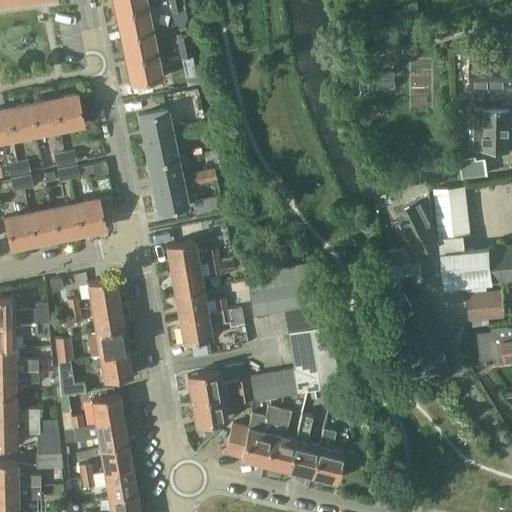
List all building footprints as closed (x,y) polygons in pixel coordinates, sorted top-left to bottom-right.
[(113,0),(116,12),(145,6),(143,0),(113,0)] [(181,10),(179,0),(178,0),(169,2),(171,12),(181,10)] [(407,15),(420,12),(418,1),(404,4),(407,15)] [(145,6),(116,12),(121,36),(150,30),(145,6)] [(511,31),(502,29),(498,52),(511,51),(511,31)] [(121,36),(126,60),(155,54),(150,30),(121,36)] [(176,38),(179,48),(189,46),(187,36),(176,38)] [(191,56),(189,46),(179,48),(181,59),(191,56)] [(511,51),(498,52),(469,53),(471,87),(511,85),(511,51)] [(160,78),(155,54),(126,60),(131,84),(160,78)] [(371,72),(371,89),(395,88),(395,72),(371,72)] [(83,122),(77,93),(53,98),(59,127),(83,122)] [(53,98),(29,103),(35,132),(59,127),(53,98)] [(29,103),(5,108),(11,137),(35,132),(29,103)] [(0,139),(11,137),(5,108),(0,108),(0,139)] [(474,149),(509,150),(510,109),(475,108),(474,149)] [(138,115),(143,139),(171,133),(166,109),(138,115)] [(203,121),(192,123),(194,133),(205,131),(203,121)] [(182,136),(194,133),(192,123),(180,125),(182,136)] [(143,139),(148,163),(176,157),(171,133),(143,139)] [(13,146),(0,148),(0,172),(4,172),(2,160),(15,158),(13,146)] [(74,150),(64,152),(66,163),(76,161),(74,150)] [(64,152),(54,154),(56,165),(66,163),(64,152)] [(476,155),(460,157),(463,177),(487,174),(485,157),(476,158),(476,155)] [(191,178),(190,173),(188,168),(179,170),(176,157),(148,163),(153,187),(181,181),(191,178)] [(26,160),(16,162),(18,172),(18,173),(28,171),(26,160)] [(16,162),(6,164),(8,174),(18,172),(16,162)] [(77,166),(67,167),(69,178),(79,176),(77,167),(77,166)] [(84,166),(77,167),(79,176),(80,178),(86,177),(84,166)] [(67,167),(57,170),(59,180),(69,178),(67,167)] [(213,168),(202,170),(204,181),(216,178),(213,168)] [(192,183),(204,181),(202,170),(190,173),(191,178),(192,183)] [(29,175),(19,177),(21,187),(31,185),(29,175)] [(19,177),(9,179),(11,189),(21,187),(19,177)] [(186,204),(181,181),(153,187),(159,210),(186,204)] [(445,286),(511,279),(511,244),(490,247),(491,247),(466,250),(465,234),(470,233),(465,185),(435,188),(445,286)] [(433,216),(430,192),(395,210),(417,253),(438,242),(430,227),(434,225),(430,217),(433,216)] [(196,213),(218,207),(216,197),(193,202),(196,213)] [(104,226),(99,198),(74,203),(80,231),(104,226)] [(74,203),(50,208),(56,236),(80,231),(74,203)] [(50,208),(26,213),(32,241),(56,236),(50,208)] [(8,246),(32,241),(26,213),(2,218),(8,246)] [(193,238),(165,243),(170,268),(218,259),(216,248),(196,251),(193,238)] [(404,247),(381,250),(383,262),(387,262),(411,259),(404,247)] [(240,266),(246,265),(244,253),(238,254),(240,266)] [(170,268),(174,293),(202,288),(200,275),(234,269),(232,257),(218,259),(170,268)] [(388,272),(412,270),(411,259),(387,262),(388,272)] [(273,285),(249,288),(253,313),(283,309),(287,330),(288,329),(325,323),(321,309),(314,310),(312,303),(305,263),(270,269),(273,285)] [(246,273),(249,288),(273,285),(270,269),(246,273)] [(399,283),(400,283),(398,271),(384,274),(387,290),(400,287),(399,283)] [(86,281),(90,306),(118,301),(114,276),(86,281)] [(174,293),(178,317),(226,309),(224,296),(204,300),(202,288),(174,293)] [(401,288),(387,290),(404,371),(421,363),(436,355),(414,311),(408,314),(406,310),(411,307),(401,288)] [(489,319),(506,318),(503,291),(467,294),(469,321),(473,321),(489,319)] [(13,296),(0,296),(0,321),(36,320),(47,320),(47,302),(35,302),(35,308),(13,309),(13,296)] [(67,298),(69,310),(78,308),(76,297),(67,298)] [(123,326),(118,301),(90,306),(95,331),(123,326)] [(240,306),(226,309),(228,320),(229,326),(243,323),(240,306)] [(80,320),(78,308),(69,310),(71,322),(80,320)] [(226,309),(178,317),(183,342),(211,337),(208,324),(218,322),(228,320),(226,309)] [(36,320),(0,321),(0,345),(14,346),(14,333),(36,332),(36,320)] [(325,323),(288,329),(290,342),(328,336),(325,323)] [(99,355),(127,350),(123,326),(95,331),(99,355)] [(492,332),(477,333),(479,349),(495,348),(497,356),(506,354),(506,358),(511,357),(511,333),(508,334),(507,326),(492,328),(492,332)] [(56,336),(57,350),(58,361),(72,359),(70,335),(56,336)] [(290,342),(292,355),(331,348),(328,336),(290,342)] [(14,371),(26,370),(38,370),(37,358),(14,358),(14,346),(0,345),(0,370),(14,370),(14,371)] [(296,391),(339,384),(331,348),(292,355),(294,367),(292,368),(296,391)] [(131,375),(127,350),(99,355),(103,380),(131,375)] [(76,356),(79,371),(88,369),(86,357),(86,355),(76,356)] [(286,393),(296,391),(292,368),(282,369),(286,393)] [(186,375),(191,398),(227,392),(235,391),(247,389),(246,378),(220,382),(218,369),(186,375)] [(282,369),(250,375),(254,399),(286,393),(282,369)] [(0,370),(0,395),(15,395),(14,371),(14,370),(0,370)] [(38,382),(38,370),(26,370),(26,383),(38,382)] [(237,402),(249,400),(247,389),(235,391),(237,402)] [(226,417),(224,406),(229,405),(227,392),(191,398),(195,422),(226,417)] [(118,393),(90,398),(95,423),(122,418),(118,393)] [(38,407),(15,407),(15,395),(0,395),(0,420),(38,420),(38,407)] [(237,455),(262,461),(276,405),(267,403),(264,414),(250,410),(249,415),(246,425),(239,451),(237,455)] [(276,405),(262,461),(286,467),(294,437),(283,434),(289,409),(276,405)] [(70,412),(62,413),(63,428),(64,428),(72,427),(82,425),(80,413),(70,415),(70,412)] [(286,467),(310,473),(318,443),(305,440),(311,414),(301,412),(295,437),(294,437),(286,467)] [(72,427),(64,428),(65,441),(75,439),(97,436),(99,447),(127,442),(122,418),(95,423),(82,425),(72,427)] [(56,419),(38,420),(0,420),(0,445),(16,445),(16,432),(36,432),(36,452),(59,452),(56,419)] [(232,422),(225,448),(239,451),(246,425),(232,422)] [(310,473),(334,480),(342,449),(331,446),(335,429),(322,426),(318,443),(310,473)] [(127,442),(99,447),(103,472),(131,467),(127,442)] [(347,450),(344,461),(361,466),(358,452),(347,450)] [(61,467),(59,452),(36,452),(36,467),(61,467)] [(0,461),(0,485),(40,485),(39,484),(44,484),(44,473),(16,474),(16,461),(0,461)] [(90,462),(79,464),(81,476),(92,474),(90,462)] [(105,484),(108,496),(136,491),(131,467),(103,472),(92,474),(81,476),(83,488),(105,484)] [(40,485),(0,485),(0,510),(17,510),(17,498),(40,498),(40,485)] [(108,496),(110,511),(139,511),(136,491),(108,496)]
